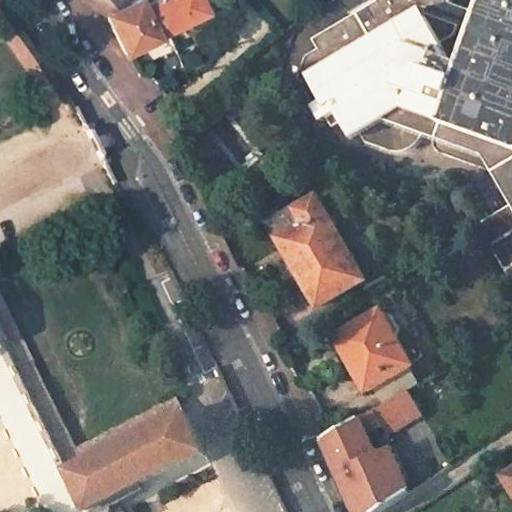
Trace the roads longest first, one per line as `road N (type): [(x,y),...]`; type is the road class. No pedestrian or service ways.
road 1 (unclassified): [(41,0),(158,166),(327,511)]
road 2 (residential): [(64,511),(0,381)]
